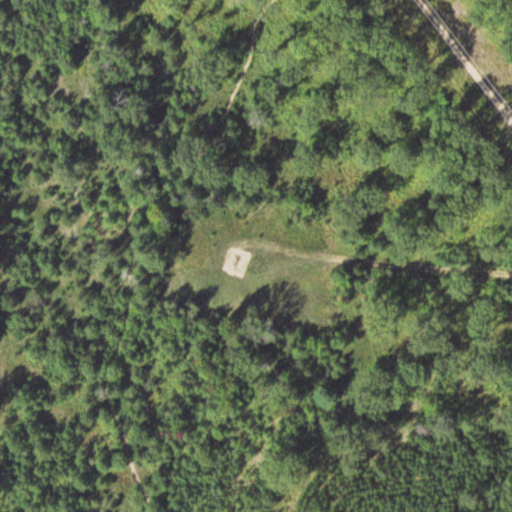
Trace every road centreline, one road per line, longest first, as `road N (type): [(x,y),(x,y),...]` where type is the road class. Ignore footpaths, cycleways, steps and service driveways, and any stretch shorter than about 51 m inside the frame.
road 1 (track): [(280,0),(223,137),(139,209),(105,386),(156,511)]
road 2 (track): [(232,263),(244,246),(419,271),(511,271)]
road 3 (track): [(419,0),(511,113)]
